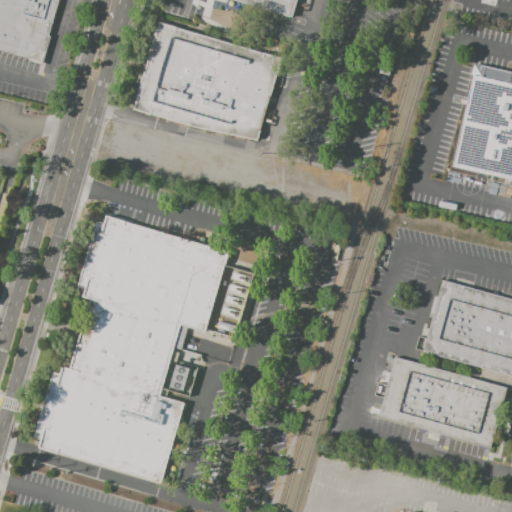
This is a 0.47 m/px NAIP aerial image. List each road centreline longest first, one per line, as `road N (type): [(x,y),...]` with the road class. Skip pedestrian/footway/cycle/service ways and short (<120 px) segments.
road 1 (secondary): [(0,427),(119,21)]
road 2 (secondary): [(103,0),(0,355)]
